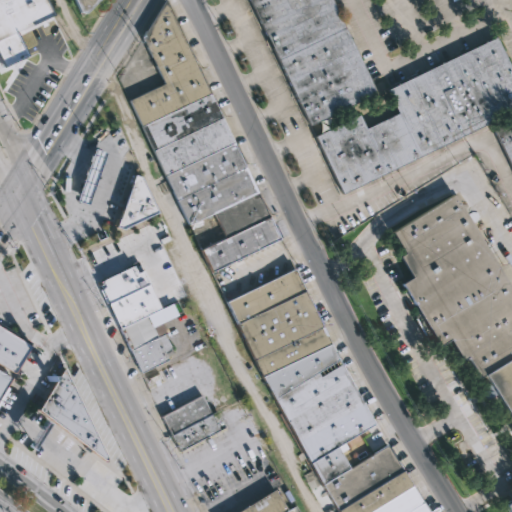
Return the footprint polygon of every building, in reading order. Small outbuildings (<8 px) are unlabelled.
[(0,0),(45,0),(52,14),(15,32),(27,56),(4,68),(0,59),(0,0)] [(141,36),(163,0),(166,0),(211,92),(142,125),(129,99),(164,82),(141,36)] [(333,0),(251,0),(311,126),(378,94),(333,0)] [(511,113),(494,122),(343,195),(315,137),(359,115),(366,129),(398,113),(387,91),(497,37),(511,68),(511,113)] [(211,92),(280,237),(223,265),(227,274),(218,279),(214,270),(212,271),(201,248),(226,236),(214,211),(189,223),(142,125),(211,92)] [(511,119),(511,168),(493,129),(511,119)] [(94,148),(106,152),(87,204),(75,200),(94,148)] [(140,176),(157,211),(122,228),(115,226),(122,205),(133,174),(140,176)] [(455,192),(511,284),(511,510),(508,504),(511,501),(511,411),(488,373),(483,376),(469,354),(464,358),(452,338),(441,344),(403,282),(414,275),(401,254),(406,251),(394,231),(455,192)] [(119,328),(97,283),(138,263),(160,308),(146,315),(119,328)] [(297,271),(339,357),(375,422),(340,444),(353,466),(389,444),(430,511),(340,511),(323,483),(262,374),(223,291),(232,286),(237,295),(295,267),(297,271)] [(146,315),(160,308),(171,303),(176,313),(160,322),(165,333),(163,334),(173,353),(166,356),(167,360),(141,373),(119,328),(146,315)] [(15,372),(0,362),(0,325),(32,345),(15,372)] [(62,369),(106,462),(104,464),(36,412),(62,369)] [(0,372),(11,380),(0,397),(0,372)] [(171,434),(161,416),(202,394),(212,413),(171,434)] [(171,434),(212,413),(217,410),(225,426),(178,451),(175,445),(176,445),(171,434)] [(235,511),(275,488),(288,509),(283,511),(235,511)]
